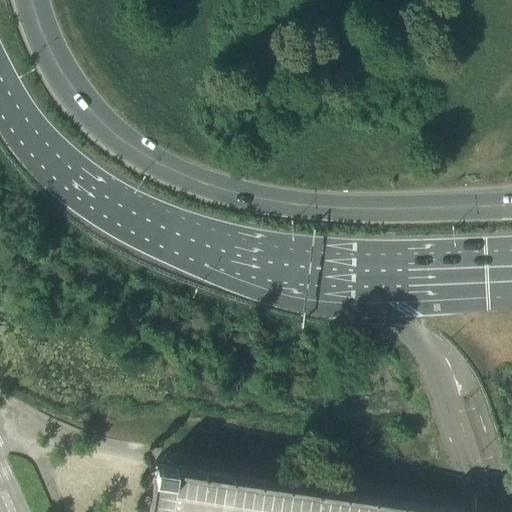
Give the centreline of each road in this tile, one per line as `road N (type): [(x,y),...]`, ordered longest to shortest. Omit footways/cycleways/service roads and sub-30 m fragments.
road 1 (motorway): [(0,95),(35,148),(96,201),(204,255),(307,278),(511,274)]
road 2 (motorway): [(511,206),(349,212),(242,199),(141,158),(105,130),(62,67),(34,0)]
